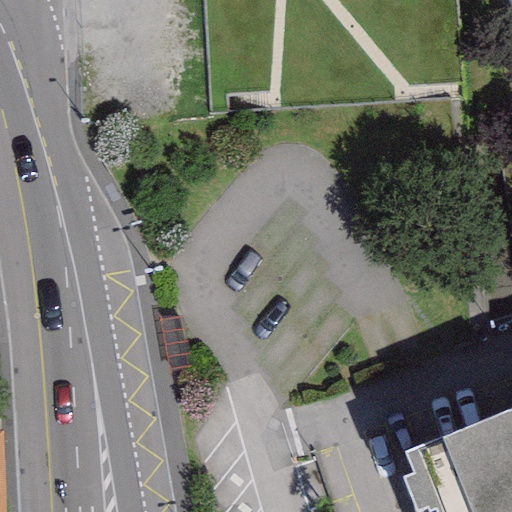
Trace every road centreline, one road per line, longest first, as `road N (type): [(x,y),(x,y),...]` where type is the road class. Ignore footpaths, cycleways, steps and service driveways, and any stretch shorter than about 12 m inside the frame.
road 1 (trunk): [(390,0),(276,286),(159,511)]
road 2 (secondary): [(100,511),(80,332),(40,145),(0,28)]
